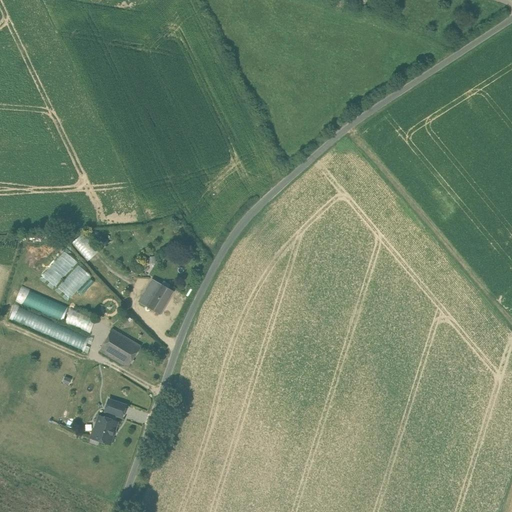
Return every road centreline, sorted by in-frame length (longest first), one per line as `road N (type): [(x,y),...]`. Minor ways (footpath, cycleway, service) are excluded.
road 1 (unclassified): [(511,20),(345,128),(232,239),(185,330),(121,511)]
road 2 (track): [(511,324),(345,128)]
